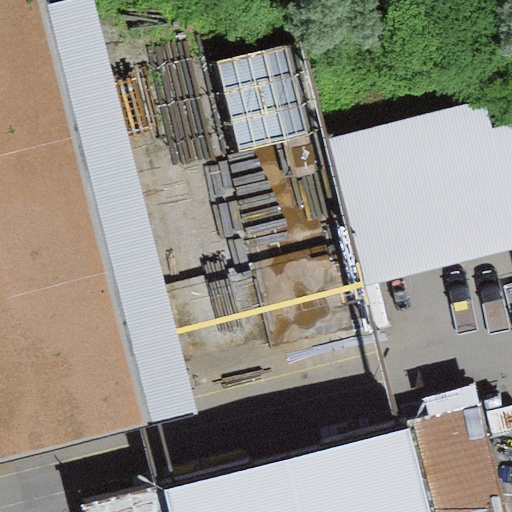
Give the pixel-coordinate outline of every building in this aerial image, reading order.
[(0,0),(0,461),(148,422),(46,1),(46,0),(0,0)] [(95,0),(51,0),(46,1),(148,422),(198,411),(95,0)] [(219,47),(239,137),(314,120),(294,30),(219,47)] [(482,109),(336,144),(369,287),(511,254),(511,133),(489,139),(482,109)] [(268,228),(283,322),(365,309),(350,215),(268,228)] [(432,511),(510,511),(485,410),(412,428),(432,511)] [(432,511),(412,428),(79,511),(432,511)]
